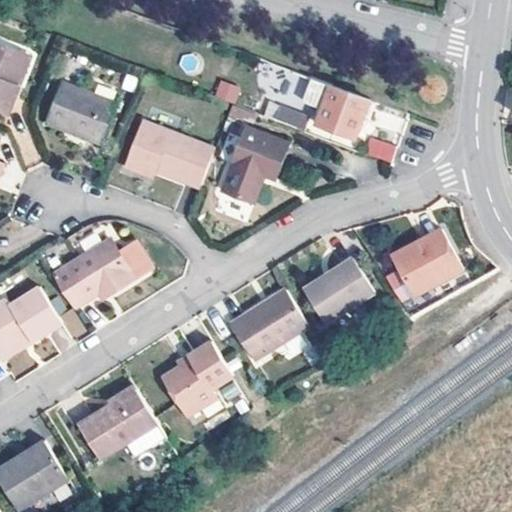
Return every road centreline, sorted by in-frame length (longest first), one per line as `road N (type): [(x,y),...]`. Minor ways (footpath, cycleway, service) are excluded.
road 1 (residential): [(479,164),(320,218),(220,272)]
road 2 (residential): [(220,272),(0,420)]
road 3 (residential): [(269,0),(484,49)]
road 4 (residential): [(220,272),(182,233),(101,197)]
